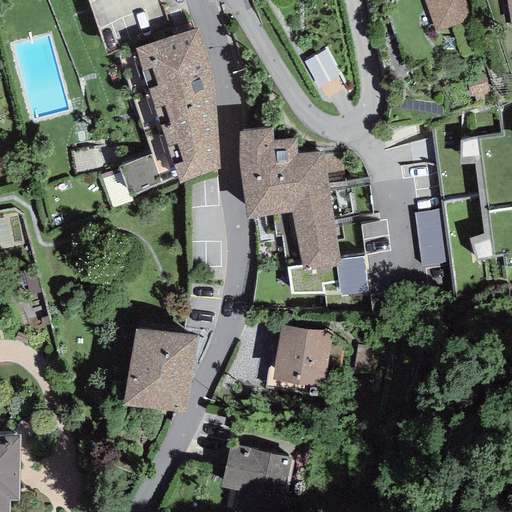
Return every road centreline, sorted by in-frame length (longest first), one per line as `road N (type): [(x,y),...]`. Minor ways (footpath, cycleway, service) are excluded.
road 1 (tertiary): [(138,511),(222,340),(239,270),(224,76),(200,0)]
road 2 (residential): [(242,0),(307,117),(324,131),(350,130),(365,112),(366,60),(353,0)]
